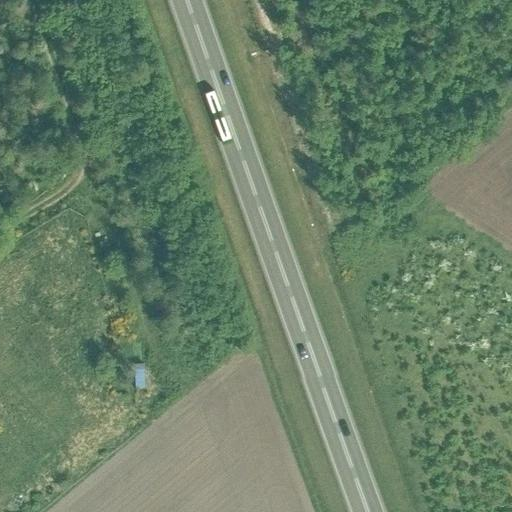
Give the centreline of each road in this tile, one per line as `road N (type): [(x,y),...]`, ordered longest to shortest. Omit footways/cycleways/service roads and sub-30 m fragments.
road 1 (trunk): [(366,511),(186,0)]
road 2 (track): [(82,156),(157,371)]
road 3 (track): [(28,0),(82,156)]
